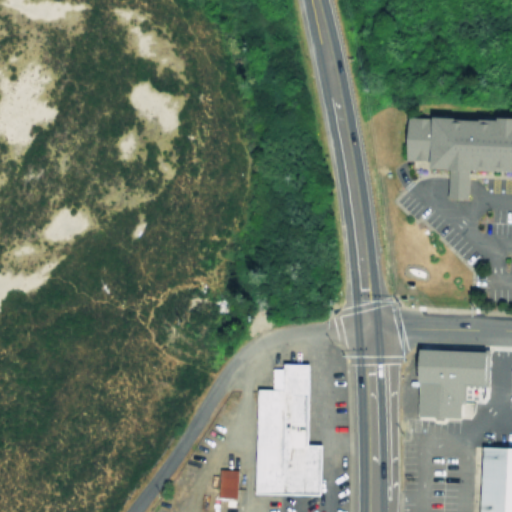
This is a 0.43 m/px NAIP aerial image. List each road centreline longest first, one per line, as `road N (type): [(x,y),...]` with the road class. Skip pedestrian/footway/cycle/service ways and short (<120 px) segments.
road 1 (trunk): [(369,511),(367,325),(310,0)]
road 2 (residential): [(130,511),(248,345),(283,330),(367,325)]
road 3 (residential): [(369,503),(389,481),(391,348),(444,327)]
road 4 (residential): [(511,329),(367,325)]
